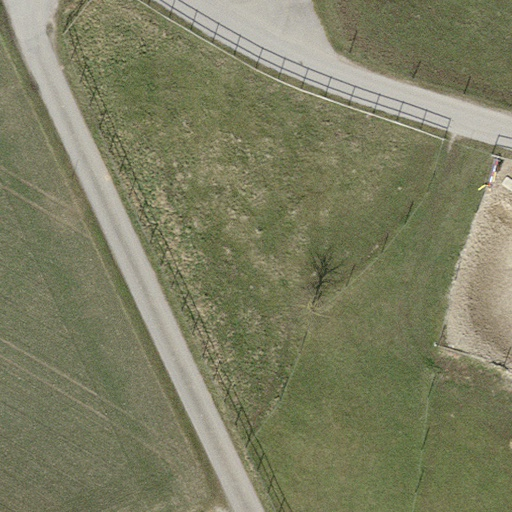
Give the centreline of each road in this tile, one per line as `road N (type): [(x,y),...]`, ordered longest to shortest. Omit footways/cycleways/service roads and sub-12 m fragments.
road 1 (track): [(251,511),(21,0)]
road 2 (residential): [(511,130),(331,74),(193,0)]
